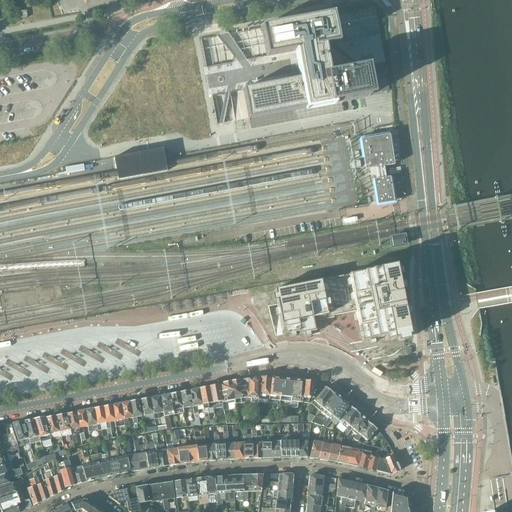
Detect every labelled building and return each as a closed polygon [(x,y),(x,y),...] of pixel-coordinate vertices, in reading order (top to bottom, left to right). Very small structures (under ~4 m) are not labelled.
[(375,6),(200,39),(217,125),(248,119),(305,109),(305,111),(335,105),(335,103),(370,96),(387,93),(391,92),(386,62),(385,62),(380,35),(375,6)] [(377,175),(377,180),(374,180),(378,204),(393,202),(389,178),(385,178),(384,167),(394,165),(389,135),(360,140),(365,170),(371,169),(372,176),(377,175)] [(113,158),(115,169),(116,172),(116,173),(117,176),(117,177),(117,179),(118,180),(167,171),(166,170),(166,168),(166,166),(165,164),(165,163),(164,160),(162,149),(113,158)] [(343,218),(344,225),(355,223),(354,216),(343,218)] [(405,245),(403,237),(391,239),(391,244),(392,247),(405,245)] [(395,266),(275,290),(280,312),(284,334),(330,325),(357,346),(409,336),(395,266)] [(258,399),(269,400),(271,378),(260,377),(260,378),(258,399)] [(258,403),(258,399),(260,378),(253,378),(252,380),(247,380),(246,402),(258,403)] [(269,400),(280,401),(282,379),(271,378),(269,400)] [(280,401),(291,402),(293,379),(282,378),(282,379),(280,401)] [(291,402),(302,403),(304,381),(304,380),(293,379),(291,402)] [(246,402),(247,380),(231,383),(235,404),(246,402)] [(314,395),(315,382),(304,381),(302,403),(309,403),(314,398),(314,395)] [(324,387),(315,382),(314,395),(316,396),(324,387)] [(235,405),(235,404),(231,383),(219,385),(222,402),(224,412),(236,409),(235,405)] [(219,385),(209,387),(212,403),(222,402),(219,385)] [(207,404),(212,403),(209,387),(199,389),(202,405),(204,418),(209,417),(207,404)] [(333,394),(325,387),(313,401),(311,404),(319,411),(322,408),(333,394)] [(197,406),(202,405),(199,389),(189,391),(192,407),(194,418),(198,417),(197,412),(198,412),(197,406)] [(192,407),(189,391),(179,393),(183,409),(192,407)] [(183,409),(179,393),(170,394),(174,414),(183,413),(182,409),(183,409)] [(334,393),(333,394),(322,408),(319,411),(322,414),(327,418),(330,415),(343,400),(334,393)] [(163,413),(166,425),(166,430),(171,429),(169,415),(174,414),(170,394),(160,396),(163,413)] [(163,413),(160,396),(150,398),(153,415),(158,414),(163,413)] [(153,415),(150,398),(140,400),(143,417),(153,415)] [(132,419),(136,418),(142,417),(139,400),(129,402),(132,419)] [(351,408),(343,400),(330,415),(321,427),(325,428),(334,418),(339,422),(351,408)] [(127,420),(132,419),(129,402),(120,404),(123,420),(127,420)] [(125,426),(123,420),(120,404),(111,406),(115,422),(114,422),(115,428),(119,427),(124,426),(125,426)] [(111,406),(103,407),(106,424),(105,424),(108,435),(108,439),(112,439),(109,423),(114,422),(115,422),(111,406)] [(103,407),(94,409),(97,425),(96,425),(99,442),(103,441),(102,437),(103,437),(100,425),(105,424),(106,424),(103,407)] [(359,415),(351,408),(339,422),(347,429),(359,415)] [(88,433),(90,439),(92,439),(91,431),(92,431),(91,426),(96,425),(97,425),(94,409),(85,411),(88,427),(87,427),(88,428),(88,433)] [(85,411),(76,412),(79,429),(81,443),(85,442),(82,428),(87,427),(88,427),(85,411)] [(79,429),(76,412),(66,414),(71,435),(72,440),(76,439),(74,430),(79,429)] [(60,433),(60,437),(71,435),(66,414),(55,416),(60,433)] [(359,415),(347,429),(342,435),(346,436),(352,429),(357,433),(358,434),(367,422),(359,415)] [(60,433),(55,416),(44,418),(49,435),(60,433)] [(44,418),(33,420),(38,432),(40,442),(40,443),(51,440),(49,435),(44,418)] [(324,422),(315,418),(311,423),(312,423),(320,426),(324,422)] [(33,420),(23,422),(27,434),(30,444),(30,445),(40,442),(38,432),(33,420)] [(20,447),(30,444),(23,422),(12,424),(12,425),(19,447),(20,447)] [(376,430),(367,422),(358,434),(357,433),(352,439),(357,442),(362,437),(367,442),(373,434),(376,430)] [(13,433),(10,425),(0,426),(0,443),(1,446),(4,455),(8,454),(18,450),(13,433)] [(298,458),(297,441),(297,440),(296,440),(296,441),(293,442),(293,433),(292,425),(288,425),(288,442),(289,442),(289,458),(298,458)] [(224,444),(225,460),(234,460),(233,443),(228,443),(227,432),(227,426),(222,426),(224,444)] [(318,460),(318,459),(322,443),(325,430),(321,428),(318,442),(313,441),(309,459),(318,460)] [(242,431),(242,435),(243,443),(243,459),(252,459),(252,435),(246,435),(246,430),(242,431)] [(251,430),(252,434),(252,459),(261,459),(261,438),(256,438),(256,430),(251,430)] [(265,430),(261,430),(261,438),(261,459),(270,459),(270,440),(268,440),(268,442),(266,442),(266,436),(264,436),(265,430)] [(381,435),(376,430),(373,434),(378,439),(381,435)] [(174,435),(175,435),(180,465),(189,464),(187,447),(186,441),(180,442),(179,436),(178,436),(177,431),(174,431),(174,435)] [(214,444),(209,444),(208,431),(204,431),(204,438),(205,443),(205,445),(207,462),(216,461),(214,444)] [(318,459),(327,461),(331,445),(333,433),(328,431),(327,436),(329,436),(327,444),(322,443),(318,459)] [(200,446),(199,441),(199,437),(198,432),(194,432),(196,446),(198,463),(207,462),(205,445),(200,446)] [(152,434),(153,444),(158,468),(167,466),(164,444),(158,445),(156,434),(152,434)] [(188,434),(185,435),(186,441),(187,447),(189,464),(198,463),(196,446),(190,446),(188,434)] [(180,465),(175,435),(174,435),(171,436),(173,449),(167,450),(169,466),(180,465)] [(243,459),(243,443),(236,443),(236,435),(233,435),(233,443),(234,460),(243,459)] [(214,444),(216,461),(225,460),(224,444),(219,444),(218,440),(218,436),(214,437),(214,444)] [(298,458),(307,459),(307,438),(301,438),(301,436),(297,436),(297,440),(297,441),(298,441),(298,458)] [(280,459),(280,442),(280,437),(270,437),(270,440),(270,442),(270,459),(280,459)] [(289,458),(289,442),(288,442),(283,442),(283,437),(280,437),(280,442),(280,459),(289,458)] [(327,461),(336,463),(340,446),(341,439),(337,438),(336,446),(331,445),(327,461)] [(131,455),(128,439),(124,439),(130,472),(139,471),(136,454),(131,455)] [(118,440),(114,441),(115,451),(121,474),(130,472),(125,449),(120,450),(118,440)] [(138,441),(134,441),(136,454),(139,471),(149,469),(146,453),(144,448),(139,449),(138,441)] [(357,467),(363,445),(358,443),(357,450),(351,448),(347,465),(357,467)] [(144,445),(143,446),(144,448),(146,453),(149,469),(158,468),(153,444),(144,445)] [(357,467),(366,469),(371,451),(369,451),(368,453),(365,452),(367,446),(363,445),(357,467)] [(336,463),(347,465),(351,448),(340,446),(336,463)] [(379,459),(380,453),(381,449),(376,448),(374,447),(372,447),(371,451),(366,469),(375,472),(379,459)] [(81,449),(76,450),(80,463),(86,483),(95,480),(90,464),(88,457),(83,458),(81,449)] [(90,449),(87,449),(90,464),(95,480),(103,478),(99,462),(94,463),(91,454),(90,449)] [(121,474),(115,451),(106,453),(107,454),(107,457),(112,476),(121,474)] [(103,453),(97,454),(99,462),(103,478),(112,476),(107,457),(106,454),(103,455),(103,453)] [(379,459),(375,472),(378,472),(389,476),(399,471),(399,470),(393,453),(391,454),(391,456),(383,460),(379,459)] [(8,454),(4,455),(0,456),(0,465),(10,462),(8,454)] [(54,455),(45,457),(46,462),(45,463),(46,464),(51,462),(56,460),(54,455)] [(45,457),(34,460),(36,467),(45,463),(46,462),(45,457)] [(65,491),(64,489),(57,464),(56,460),(51,462),(54,469),(49,470),(57,495),(65,491)] [(68,461),(57,464),(64,489),(75,486),(69,464),(68,461)] [(0,475),(20,469),(19,466),(13,468),(10,462),(0,465),(0,475)] [(36,467),(35,462),(26,465),(28,471),(36,467)] [(73,463),(69,464),(75,486),(86,483),(80,463),(75,465),(73,463)] [(49,470),(48,466),(43,468),(47,479),(43,481),(44,483),(49,499),(57,495),(49,470)] [(0,486),(9,483),(7,477),(22,472),(20,469),(0,475),(0,486)] [(49,499),(44,483),(39,484),(37,478),(36,478),(34,472),(30,474),(36,488),(41,502),(49,499)] [(36,488),(30,474),(23,478),(24,482),(28,481),(31,487),(27,489),(33,506),(41,502),(36,488)] [(293,476),(291,474),(279,475),(265,475),(265,481),(268,482),(268,479),(278,480),(278,483),(292,484),(293,476)] [(243,493),(244,501),(247,501),(247,499),(252,498),(253,493),(251,475),(241,476),(243,493)] [(251,475),(253,493),(257,492),(256,500),(256,504),(258,505),(259,505),(260,500),(263,475),(251,475)] [(319,487),(335,490),(335,486),(324,484),(324,477),(311,475),(309,477),(308,486),(319,487)] [(223,477),(225,502),(230,501),(230,494),(234,494),(232,476),(223,477)] [(232,476),(234,494),(235,508),(238,508),(239,501),(244,501),(243,493),(241,476),(232,476)] [(216,503),(214,477),(205,478),(208,504),(216,503)] [(225,502),(223,477),(214,477),(216,503),(217,509),(222,509),(222,502),(225,502)] [(198,496),(199,505),(208,504),(205,478),(196,479),(198,496)] [(198,496),(196,479),(185,480),(188,506),(190,506),(190,502),(192,501),(191,497),(198,496)] [(23,484),(22,480),(0,488),(0,498),(20,492),(21,492),(18,486),(23,484)] [(176,499),(187,497),(185,480),(174,482),(176,499)] [(336,497),(345,499),(347,482),(338,480),(336,497)] [(278,487),(277,492),(291,493),(292,484),(278,483),(268,482),(265,481),(264,485),(278,487)] [(176,511),(172,482),(160,484),(163,503),(169,502),(170,511),(176,511)] [(357,484),(347,482),(345,499),(344,508),(354,509),(357,484)] [(163,503),(160,484),(149,486),(151,503),(152,506),(156,508),(157,507),(157,505),(163,504),(163,503)] [(366,486),(357,484),(355,502),(359,503),(358,511),(357,511),(362,511),(363,505),(364,503),(366,486)] [(149,502),(146,486),(135,488),(137,500),(138,499),(138,504),(149,502)] [(307,495),(322,497),(323,492),(334,494),(335,490),(308,486),(307,495)] [(375,506),(376,489),(366,486),(364,503),(364,504),(374,507),(375,506)] [(385,511),(386,507),(387,492),(376,489),(375,506),(374,507),(374,511),(373,511),(385,511)] [(122,502),(127,501),(125,490),(112,493),(108,497),(120,506),(122,502)] [(273,491),(272,500),(290,502),(291,493),(277,492),(273,491)] [(24,502),(20,492),(0,498),(0,509),(0,510),(24,502)] [(407,497),(392,493),(390,508),(386,507),(385,511),(409,511),(408,499),(407,497)] [(307,495),(306,504),(321,506),(322,502),(334,504),(334,498),(322,497),(307,495)] [(128,511),(127,511),(139,511),(138,504),(138,499),(137,500),(126,501),(128,511)] [(276,505),(275,510),(289,511),(290,502),(272,500),(263,499),(262,503),(276,505)] [(30,507),(31,506),(29,500),(24,502),(0,510),(0,511),(19,511),(18,509),(25,507),(26,509),(30,507)] [(88,511),(93,506),(87,501),(83,500),(71,503),(75,511),(76,511),(77,511),(88,511)] [(67,505),(66,503),(53,510),(53,511),(72,511),(69,504),(67,505)]
